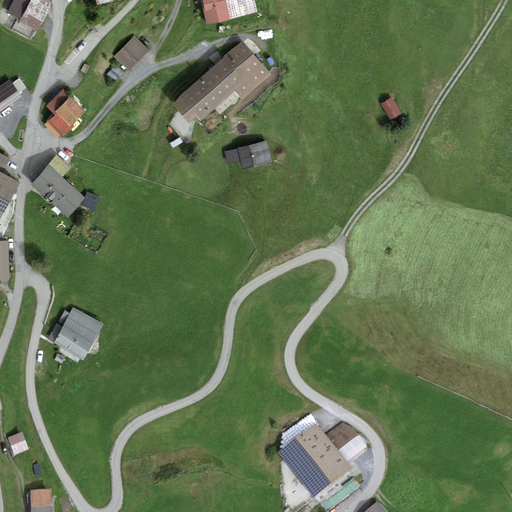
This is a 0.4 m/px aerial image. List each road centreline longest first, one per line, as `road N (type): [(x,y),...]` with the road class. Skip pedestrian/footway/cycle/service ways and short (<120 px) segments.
road 1 (unclassified): [(109,511),(120,442),(134,425),(211,386),(238,297),(323,254),(340,262),(341,274),(294,338),(289,364),(302,387),(377,445),(377,477),(350,511)]
road 2 (track): [(331,255),(408,158),(503,0)]
road 3 (unclassified): [(20,275),(41,285),(43,296),(29,370),(34,411),(89,511)]
road 4 (track): [(27,144),(74,140),(151,70),(227,43)]
road 5 (unclassified): [(20,275),(23,171),(40,83)]
road 6 (unclassified): [(40,83),(69,68),(134,0)]
